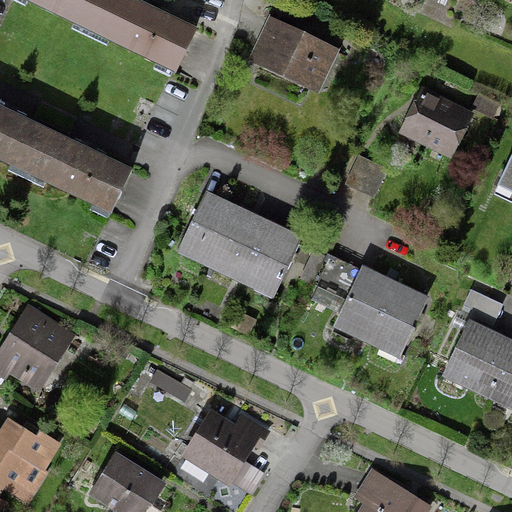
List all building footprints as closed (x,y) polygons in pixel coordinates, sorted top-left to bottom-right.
[(25,0),(93,32),(108,0),(25,0)] [(153,0),(108,0),(93,32),(175,70),(198,21),(153,0)] [(320,95),(342,46),(277,17),(255,66),(320,95)] [(136,168),(0,100),(0,157),(113,214),(136,168)] [(473,176),(497,127),(443,101),(419,150),(473,176)] [(511,148),(492,190),(511,199),(511,148)] [(359,157),(347,183),(374,195),(386,169),(359,157)] [(211,265),(236,210),(202,195),(177,250),(211,265)] [(236,210),(211,265),(243,279),(267,224),(236,210)] [(267,224),(243,279),(280,298),(305,241),(267,224)] [(369,336),(393,285),(348,265),(335,295),(320,288),(333,258),(325,256),(295,321),(324,334),(341,297),(350,302),(341,323),(369,336)] [(348,265),(333,258),(320,288),(335,295),(348,265)] [(393,285),(369,336),(402,351),(426,300),(393,285)] [(0,366),(19,376),(27,362),(55,377),(73,344),(21,315),(0,352),(0,366)] [(492,397),(511,354),(511,342),(465,321),(441,373),(492,397)] [(511,354),(492,397),(511,406),(511,354)] [(158,368),(151,379),(173,392),(179,381),(158,368)] [(213,411),(182,459),(230,490),(254,453),(268,432),(240,413),(233,424),(213,411)] [(44,476),(64,446),(42,431),(38,438),(10,419),(1,434),(0,433),(0,511),(2,511),(29,473),(25,471),(28,466),(44,476)] [(113,452),(88,490),(120,511),(145,511),(163,486),(113,452)] [(431,511),(435,508),(370,467),(340,511),(431,511)]
